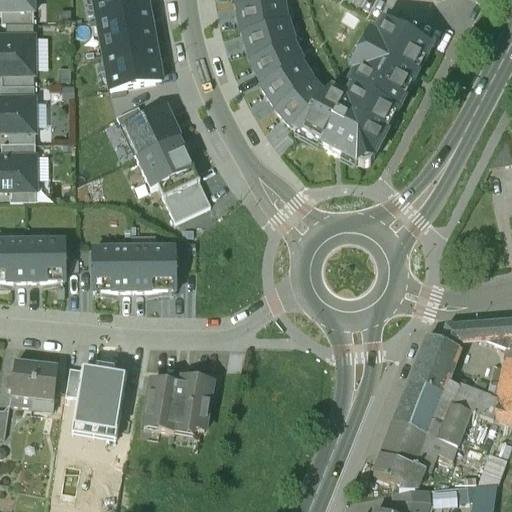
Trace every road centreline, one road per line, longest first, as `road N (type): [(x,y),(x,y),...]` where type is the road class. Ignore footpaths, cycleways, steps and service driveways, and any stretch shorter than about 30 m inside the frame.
road 1 (residential): [(304,294),(234,337),(199,343),(0,329)]
road 2 (residential): [(311,242),(232,150),(194,63),(182,0)]
road 3 (secondary): [(385,239),(441,174),(511,42)]
road 4 (secondary): [(308,511),(354,391),(354,323)]
road 5 (residential): [(511,298),(445,311),(394,297)]
